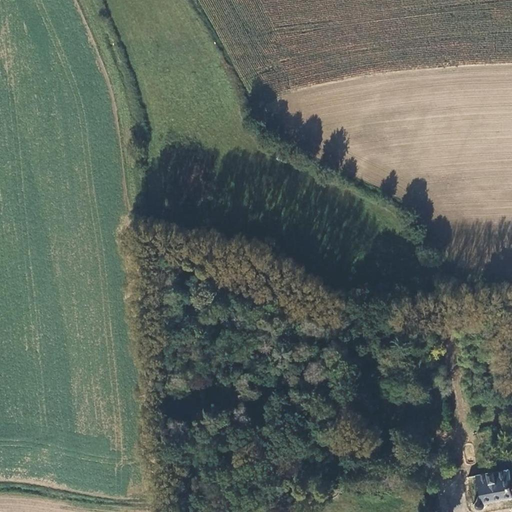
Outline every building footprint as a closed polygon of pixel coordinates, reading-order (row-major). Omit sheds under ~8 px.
[(511,394),(496,398),(498,407),(511,403),(511,394)] [(511,403),(498,407),(500,415),(511,415),(511,403)] [(511,421),(501,425),(504,439),(511,436),(511,421)] [(183,503),(183,474),(184,473),(184,463),(174,462),(172,503),(183,503)] [(486,503),(511,498),(511,480),(510,467),(466,476),(472,504),(475,504),(476,507),(479,510),(482,510),(485,509),(486,506),(486,503)]
